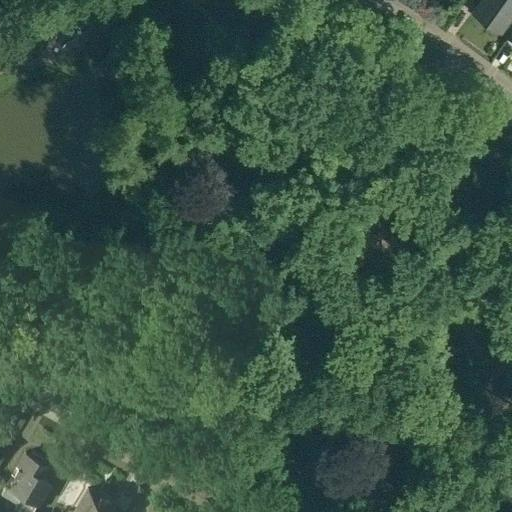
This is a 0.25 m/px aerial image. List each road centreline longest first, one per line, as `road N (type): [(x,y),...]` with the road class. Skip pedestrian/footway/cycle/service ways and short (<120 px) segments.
road 1 (residential): [(250,511),(0,367)]
road 2 (residential): [(511,106),(364,0)]
road 3 (residential): [(430,511),(511,376)]
